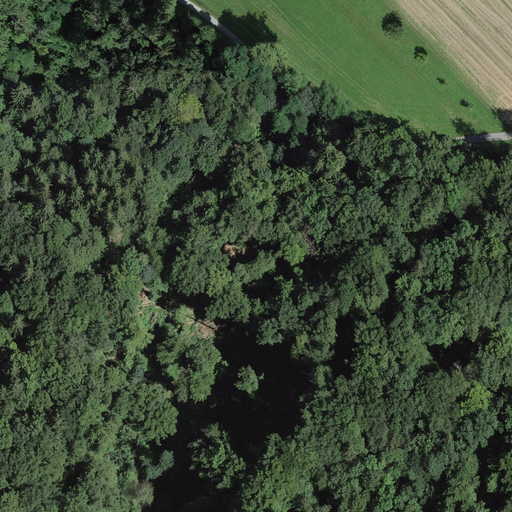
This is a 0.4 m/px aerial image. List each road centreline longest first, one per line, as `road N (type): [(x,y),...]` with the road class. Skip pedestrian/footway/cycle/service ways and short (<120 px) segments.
road 1 (track): [(335,329),(368,319),(428,329),(478,348),(511,388)]
road 2 (track): [(338,111),(182,0)]
road 3 (residential): [(338,111),(388,142),(511,135)]
